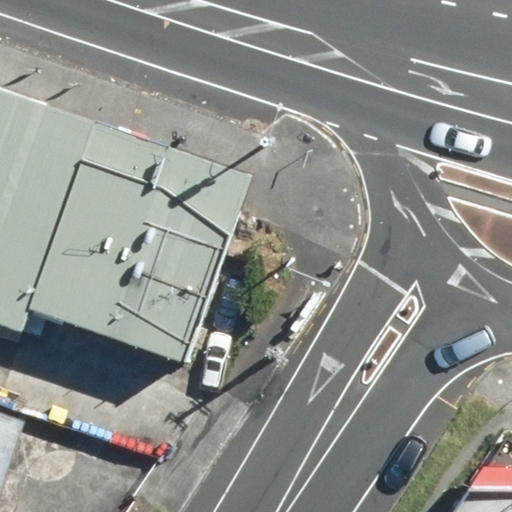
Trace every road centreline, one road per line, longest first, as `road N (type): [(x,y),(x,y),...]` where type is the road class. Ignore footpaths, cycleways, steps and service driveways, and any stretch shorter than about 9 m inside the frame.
road 1 (residential): [(318,454),(348,332),(414,236)]
road 2 (residential): [(481,296),(415,380),(318,454)]
road 3 (secondary): [(414,236),(335,53)]
road 4 (primary): [(335,53),(156,0)]
road 5 (primary): [(511,99),(335,53)]
